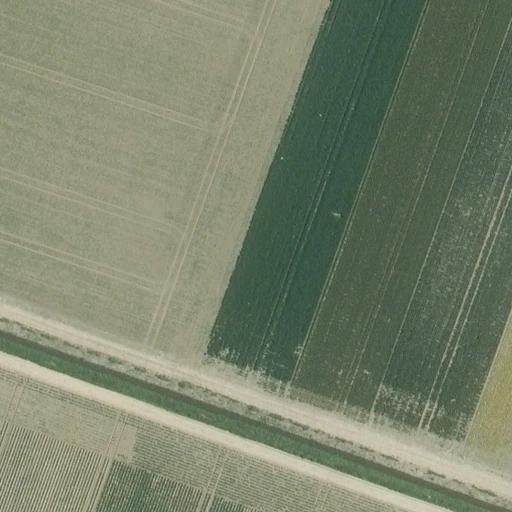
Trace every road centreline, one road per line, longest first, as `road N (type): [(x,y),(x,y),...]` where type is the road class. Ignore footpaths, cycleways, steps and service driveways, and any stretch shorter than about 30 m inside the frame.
road 1 (track): [(0,307),(511,490)]
road 2 (track): [(427,511),(0,359)]
